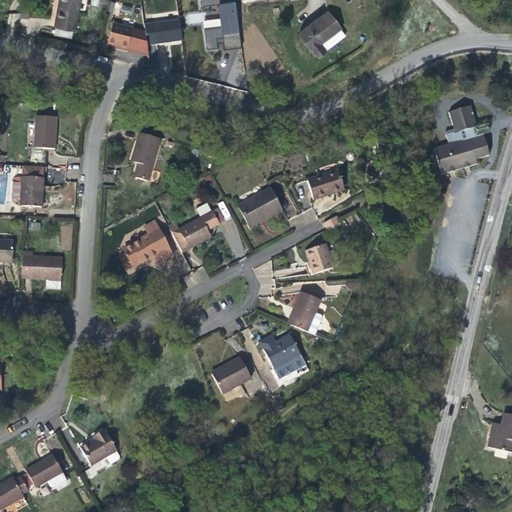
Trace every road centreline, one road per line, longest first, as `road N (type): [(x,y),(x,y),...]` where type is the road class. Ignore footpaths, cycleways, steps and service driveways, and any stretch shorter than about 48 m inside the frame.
road 1 (residential): [(110,73),(300,114),(451,42),(511,41)]
road 2 (tertiary): [(422,511),(448,438),(474,288),(511,152)]
road 3 (residential): [(88,327),(110,73)]
road 4 (residential): [(0,437),(60,412),(88,327)]
